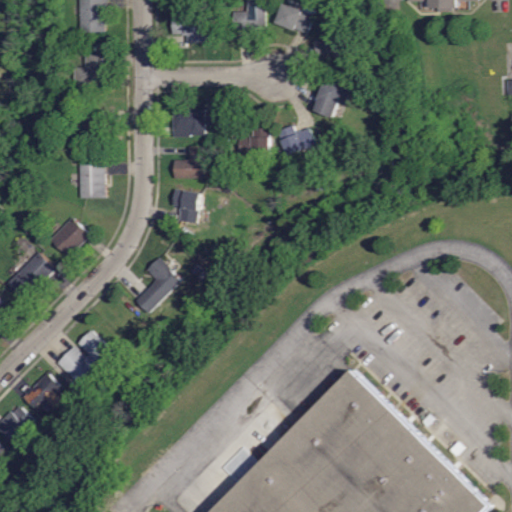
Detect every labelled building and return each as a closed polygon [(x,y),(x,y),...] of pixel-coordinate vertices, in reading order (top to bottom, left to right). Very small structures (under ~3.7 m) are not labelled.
[(82,31),(81,0),(107,0),(108,21),(106,21),(106,30),(82,31)] [(250,28),(250,27),(236,27),(236,11),(249,11),(249,0),(267,0),(268,28),(250,28)] [(309,32),(278,21),(285,0),(295,0),(304,3),(302,9),(315,14),(309,32)] [(439,10),(439,7),(431,7),(431,0),(458,0),(458,6),(451,7),(451,10),(439,10)] [(213,42),(188,41),(188,34),(183,34),(183,32),(174,31),(174,16),(204,16),(204,31),(213,31),(213,42)] [(339,64),(333,51),(321,56),(315,41),(343,28),(356,56),(339,64)] [(87,67),(87,53),(103,53),(103,67),(108,67),(107,85),(77,84),(77,67),(87,67)] [(335,116),(316,109),(328,78),(352,87),(346,103),(340,101),(335,116)] [(191,136),(175,135),(175,108),(206,108),(206,134),(191,134),(191,136)] [(70,141),(70,123),(90,123),(90,109),(107,109),(107,141),(70,141)] [(289,154),(279,130),(294,124),(297,131),(301,129),(302,130),(310,126),(317,142),(289,154)] [(241,153),(240,137),(254,136),(254,127),(270,126),(271,152),(241,153)] [(175,177),(175,159),(190,159),(190,146),(206,145),(207,177),(175,177)] [(82,197),(82,161),(106,161),(106,196),(82,197)] [(197,222),(179,220),(181,205),(174,204),(176,188),(202,192),(197,222)] [(68,254),(52,238),(73,216),(92,234),(77,249),(75,247),(68,254)] [(25,298),(9,282),(40,251),(58,268),(38,288),(37,286),(25,298)] [(150,312),(137,299),(158,279),(148,268),(160,257),(182,279),(150,312)] [(84,385),(58,363),(76,343),(88,354),(90,351),(80,342),(91,329),(115,351),(84,385)] [(216,511),(359,367),(497,502),(487,511),(216,511)] [(62,388),(68,394),(55,407),(49,401),(41,410),(27,396),(50,372),(65,386),(62,388)] [(16,442),(0,425),(0,423),(12,411),(14,413),(21,405),(37,421),(16,442)]
